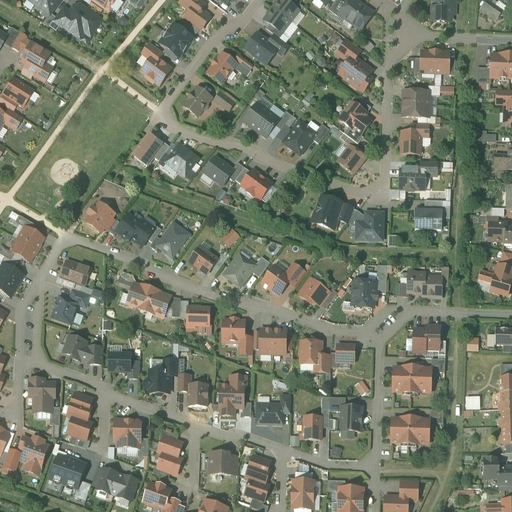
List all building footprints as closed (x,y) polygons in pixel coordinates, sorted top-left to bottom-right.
[(62,0),(28,0),(27,1),(44,13),(42,17),(47,20),(48,21),(51,15),(62,0)] [(118,0),(91,0),(109,13),(118,0)] [(205,7),(196,0),(184,0),(180,5),(191,13),(186,20),(191,24),(201,31),(202,32),(210,20),(201,13),(205,7)] [(299,13),(282,0),(281,0),(276,7),(275,6),(272,10),(290,24),(299,13)] [(342,0),(338,0),(329,12),(338,19),(340,16),(339,16),(348,4),(342,0)] [(364,9),(351,0),(348,4),(339,16),(340,16),(361,32),(373,15),(365,9),(364,9)] [(504,12),(487,0),(477,15),(485,20),(487,18),(495,24),(504,12)] [(438,2),(437,10),(433,10),(432,23),(447,24),(447,16),(451,16),(451,3),(438,2)] [(80,7),(75,8),(71,13),(64,23),(62,27),(63,27),(80,39),(84,33),(90,38),(101,22),(80,7)] [(64,8),(57,18),(64,23),(71,13),(64,8)] [(290,24),(272,10),(269,13),(270,14),(265,22),(270,26),(282,35),(282,34),(290,24)] [(51,15),(48,21),(47,20),(44,25),(49,29),(53,23),(56,19),(51,15)] [(64,23),(57,18),(56,19),(53,23),(61,29),(63,27),(62,27),(64,23)] [(201,31),(191,24),(188,29),(197,36),(201,31)] [(282,35),(270,26),(266,30),(275,37),(280,41),(284,35),(282,34),(282,35)] [(175,28),(163,45),(181,58),(193,42),(175,28)] [(20,34),(11,29),(7,36),(15,41),(20,34)] [(15,41),(11,49),(19,54),(19,53),(26,42),(27,39),(20,34),(15,41)] [(268,46),(262,41),(263,39),(258,35),(246,51),(266,67),(277,53),(278,51),(269,44),(268,46)] [(341,40),(335,35),(329,43),(335,47),(341,40)] [(15,41),(7,36),(6,38),(2,45),(10,50),(11,49),(15,41)] [(280,41),(275,37),(269,44),(278,51),(277,53),(282,57),(289,48),(280,41)] [(323,37),(317,41),(322,47),(327,43),(323,37)] [(50,56),(26,42),(19,53),(25,56),(21,63),(28,67),(26,72),(46,83),(53,71),(44,66),(50,56)] [(362,52),(347,42),(342,50),(356,60),(362,52)] [(374,49),(367,42),(361,47),(369,54),(374,49)] [(164,55),(151,46),(143,56),(151,62),(154,58),(159,62),(164,55)] [(356,60),(342,50),(337,55),(348,64),(346,67),(349,70),(343,78),(351,84),(350,86),(356,90),(357,89),(363,93),(372,81),(369,78),(373,73),(356,60)] [(311,52),(305,57),(310,62),(316,58),(311,52)] [(436,53),(431,53),(431,54),(421,53),(421,60),(421,74),(435,75),(436,53)] [(449,54),(440,54),(440,53),(436,53),(435,75),(448,75),(449,75),(449,61),(449,54)] [(235,64),(223,55),(217,62),(216,62),(212,67),(213,68),(208,75),(222,86),(235,69),(237,66),(235,64)] [(511,56),(499,56),(499,57),(492,57),(491,70),(491,80),(511,80),(511,56)] [(254,67),(239,57),(235,62),(236,63),(235,64),(237,66),(235,69),(246,77),(254,67)] [(159,62),(154,58),(151,62),(143,72),(148,76),(145,79),(153,85),(155,83),(160,87),(171,71),(170,72),(166,68),(165,69),(160,65),(160,63),(159,62)] [(491,70),(477,70),(477,85),(491,86),(491,80),(491,70)] [(13,82),(3,98),(23,109),(32,93),(13,82)] [(440,88),(428,88),(428,94),(429,94),(429,98),(440,98),(440,94),(440,88)] [(198,89),(194,96),(193,95),(188,101),(189,102),(184,108),(198,118),(202,112),(205,112),(208,109),(207,106),(212,100),(198,89)] [(265,96),(259,91),(255,97),(261,101),(265,96)] [(511,92),(497,92),(496,105),(505,105),(505,102),(511,101),(511,92)] [(428,94),(404,93),(404,102),(403,102),(402,119),(427,120),(428,120),(428,119),(429,98),(429,94),(428,94)] [(314,97),(310,94),(305,100),(310,103),(314,97)] [(235,106),(220,95),(215,102),(229,113),(235,106)] [(371,109),(361,102),(357,108),(367,115),(366,115),(367,115),(371,109)] [(357,108),(353,104),(344,115),(350,120),(345,126),(349,129),(361,138),(361,137),(371,124),(364,118),(366,115),(367,115),(357,108)] [(269,114),(257,105),(244,123),(255,131),(269,114)] [(22,120),(8,111),(4,118),(6,119),(3,125),(14,132),(22,120)] [(286,113),(280,122),(276,128),(281,132),(292,118),(286,113)] [(269,114),(255,131),(267,140),(276,128),(280,122),(269,114)] [(299,124),(284,145),(300,157),(312,141),(316,136),(315,135),(299,124)] [(427,126),(411,125),(411,134),(421,135),(421,139),(429,139),(429,126),(427,126)] [(322,126),(315,135),(316,136),(312,141),(319,146),(330,132),(322,126)] [(361,138),(349,129),(344,135),(358,146),(363,139),(361,137),(361,138)] [(411,134),(402,134),(401,156),(420,156),(421,139),(421,135),(411,134)] [(358,146),(344,136),(340,140),(350,148),(354,151),(358,146)] [(150,137),(135,158),(147,168),(154,159),(163,147),(161,146),(150,137)] [(163,147),(154,159),(159,163),(152,173),(161,161),(165,155),(170,149),(163,143),(161,146),(163,147)] [(198,161),(179,146),(170,159),(166,164),(185,179),(198,161)] [(350,148),(338,164),(353,175),(365,159),(354,151),(350,148)] [(170,159),(165,155),(161,161),(166,164),(170,159)] [(509,156),(495,156),(494,171),(508,172),(508,171),(509,156)] [(215,159),(204,174),(223,188),(229,180),(234,173),(232,172),(228,169),(229,168),(221,163),(221,164),(215,159)] [(438,164),(421,163),(420,173),(425,173),(425,178),(437,178),(438,164)] [(238,165),(232,172),(234,173),(229,180),(234,184),(236,182),(245,170),(238,165)] [(251,174),(245,170),(236,182),(242,187),(251,174)] [(272,186),(253,172),(251,174),(242,187),(248,192),(247,194),(253,199),(255,197),(261,201),(272,186)] [(420,173),(400,172),(400,191),(408,191),(408,193),(414,193),(414,191),(421,192),(421,183),(425,183),(425,178),(425,173),(420,173)] [(278,193),(272,189),(262,202),(268,206),(278,193)] [(331,200),(322,197),(316,215),(319,215),(318,217),(319,217),(316,225),(320,226),(319,226),(334,231),(337,222),(343,206),(331,201),(331,200)] [(100,205),(96,211),(93,209),(88,215),(91,218),(87,224),(100,233),(105,227),(109,230),(114,222),(108,218),(111,213),(100,205)] [(354,210),(343,206),(337,222),(348,225),(358,213),(353,211),(354,210)] [(504,210),(492,210),(492,218),(504,218),(504,210)] [(445,214),(417,214),(417,234),(444,235),(445,214)] [(383,215),(366,215),(366,217),(357,228),(357,242),(382,242),(383,215)] [(34,226),(18,217),(14,224),(24,230),(24,229),(30,233),(34,226)] [(122,226),(117,233),(118,234),(126,239),(125,240),(129,243),(131,240),(130,240),(141,226),(140,225),(129,217),(122,226)] [(117,222),(109,234),(115,238),(118,234),(117,233),(122,226),(117,222)] [(153,230),(143,222),(140,225),(141,226),(130,240),(131,240),(134,242),(134,241),(143,248),(148,241),(155,232),(153,230)] [(503,224),(490,224),(489,241),(491,243),(504,243),(504,245),(511,245),(511,244),(511,227),(506,228),(503,224)] [(162,232),(155,227),(153,230),(155,232),(148,241),(153,245),(162,232)] [(174,228),(160,249),(173,258),(187,237),(174,228)] [(30,233),(24,229),(24,230),(17,241),(37,253),(40,249),(39,247),(43,240),(30,233)] [(240,241),(233,233),(223,242),(230,250),(240,241)] [(398,239),(388,238),(388,247),(398,248),(398,239)] [(37,253),(17,241),(10,253),(15,257),(29,265),(32,258),(35,258),(37,253)] [(10,253),(0,247),(0,256),(6,260),(12,263),(15,257),(10,253)] [(203,255),(198,252),(190,263),(208,276),(212,270),(218,262),(207,254),(203,255)] [(511,255),(504,254),(500,268),(501,268),(501,267),(511,270),(511,255)] [(228,260),(222,256),(218,262),(223,266),(228,260)] [(240,256),(224,277),(241,289),(252,274),(256,268),(255,267),(240,256)] [(270,265),(262,259),(255,267),(256,268),(252,274),(259,279),(270,265)] [(6,260),(2,265),(14,272),(18,267),(12,263),(6,260)] [(218,262),(212,270),(217,274),(223,266),(218,262)] [(90,271),(68,263),(62,279),(85,287),(90,271)] [(0,269),(0,279),(18,289),(24,278),(14,272),(2,265),(0,269)] [(295,267),(288,277),(292,280),(289,284),(295,289),(306,275),(295,267)] [(495,277),(481,273),(478,283),(492,287),(491,292),(507,297),(511,281),(511,277),(511,270),(501,267),(501,268),(498,277),(495,276),(495,277)] [(283,274),(275,268),(262,286),(264,288),(267,291),(267,290),(272,293),(273,292),(280,297),(289,284),(292,280),(288,277),(283,273),(283,274)] [(133,278),(122,273),(118,284),(125,287),(127,283),(134,285),(135,285),(136,284),(133,278)] [(425,276),(415,275),(413,274),(411,274),(409,275),(408,287),(408,295),(418,295),(418,296),(423,296),(423,298),(432,298),(432,299),(441,300),(441,289),(442,280),(441,280),(425,279),(425,276)] [(387,279),(376,278),(375,284),(376,284),(375,295),(378,296),(378,295),(386,296),(387,279)] [(0,294),(1,295),(11,301),(18,289),(0,279),(0,294)] [(311,281),(300,297),(311,305),(313,303),(320,308),(326,300),(330,295),(311,281)] [(75,286),(65,282),(63,288),(73,291),(75,286)] [(375,284),(355,282),(352,308),(354,308),(355,310),(360,311),(363,309),(373,310),(374,302),(377,302),(378,296),(375,295),(376,284),(375,284)] [(159,293),(142,287),(142,288),(135,285),(134,285),(130,298),(132,299),(130,306),(137,309),(137,310),(154,316),(154,317),(163,320),(171,299),(159,294),(159,293)] [(82,288),(75,286),(73,291),(80,294),(82,288)] [(408,287),(397,286),(396,298),(408,299),(408,295),(408,287)] [(102,294),(94,291),(91,297),(99,300),(102,294)] [(332,291),(330,295),(326,300),(331,304),(338,295),(332,291)] [(90,298),(73,292),(69,303),(78,306),(78,307),(86,310),(90,298)] [(69,303),(60,300),(53,320),(71,326),(72,324),(74,323),(76,317),(75,315),(78,307),(78,306),(69,303)] [(188,314),(181,314),(181,303),(180,312),(180,319),(180,321),(188,321),(188,314)] [(200,310),(200,309),(192,309),(192,310),(188,310),(188,314),(188,321),(188,330),(194,330),(194,327),(209,328),(209,310),(200,310)] [(237,323),(231,323),(231,322),(230,322),(230,323),(223,322),(223,343),(224,343),(224,342),(239,343),(244,343),(244,339),(245,323),(238,323),(238,322),(237,322),(237,323)] [(426,332),(414,331),(413,354),(425,355),(426,328),(426,332)] [(440,328),(426,328),(425,355),(426,355),(426,351),(439,351),(440,351),(440,343),(440,328)] [(267,332),(261,331),(260,334),(260,351),(260,355),(273,356),(274,330),(270,330),(270,331),(267,331),(267,332)] [(280,331),(277,331),(277,330),(274,330),(273,356),(286,356),(286,352),(286,335),(286,332),(280,332),(280,331)] [(511,330),(495,330),(495,347),(503,347),(503,354),(509,355),(509,347),(511,347),(511,330)] [(87,344),(70,338),(64,355),(73,358),(72,360),(80,363),(81,361),(90,364),(90,352),(85,350),(87,344)] [(254,339),(244,339),(244,343),(239,343),(239,357),(253,357),(253,351),(254,339)] [(322,344),(301,343),(301,350),(299,351),(299,358),(301,360),(301,362),(309,363),(309,366),(315,367),(315,375),(331,375),(331,370),(331,357),(324,357),(324,363),(321,363),(322,353),(320,352),(320,345),(322,345),(322,344)] [(476,345),(469,345),(468,355),(476,355),(476,345)] [(354,348),(338,347),(337,355),(337,364),(338,364),(354,364),(354,363),(355,363),(357,352),(354,352),(354,348)] [(103,349),(90,349),(90,352),(90,364),(90,366),(102,367),(103,349)] [(131,356),(110,355),(109,373),(129,374),(130,374),(131,364),(131,356)] [(179,362),(165,362),(164,373),(170,373),(170,378),(178,378),(178,377),(179,362)] [(140,364),(131,364),(130,374),(129,374),(128,380),(138,381),(138,379),(139,379),(140,364)] [(511,366),(500,367),(500,379),(511,378),(511,366)] [(423,370),(402,369),(402,370),(394,370),(393,394),(399,394),(400,394),(421,395),(422,395),(431,395),(431,371),(423,371),(423,370)] [(164,373),(150,373),(150,381),(147,382),(145,384),(145,388),(147,390),(150,391),(149,394),(169,395),(170,378),(170,373),(164,373)] [(191,378),(178,377),(178,378),(178,393),(188,394),(189,387),(191,387),(191,378)] [(511,378),(500,379),(501,395),(511,394),(511,378)] [(233,391),(221,390),(221,387),(220,387),(220,407),(220,413),(221,413),(220,417),(234,418),(235,410),(243,410),(244,405),(244,389),(246,389),(246,379),(235,379),(235,389),(233,391)] [(44,382),(30,381),(30,399),(28,400),(28,405),(35,406),(34,415),(51,415),(51,409),(52,409),(52,399),(53,399),(55,398),(55,386),(44,385),(44,382)] [(191,387),(189,387),(188,394),(188,408),(207,408),(208,387),(191,387)] [(511,394),(501,395),(502,405),(499,405),(499,412),(502,412),(511,411),(511,394)] [(93,401),(76,395),(68,418),(73,419),(87,424),(92,409),(90,409),(93,401)] [(346,400),(330,399),(330,400),(329,414),(342,414),(342,409),(345,409),(346,400)] [(330,400),(322,400),(322,417),(329,418),(329,414),(330,400)] [(252,405),(244,405),(243,410),(242,419),(251,419),(252,405)] [(283,407),(258,406),(257,426),(283,427),(283,407)] [(52,409),(51,409),(51,415),(50,427),(60,428),(60,410),(52,409)] [(345,409),(342,409),(342,414),(342,433),(343,433),(343,430),(350,430),(353,433),(361,433),(362,410),(345,409)] [(511,411),(502,412),(502,422),(499,422),(499,429),(502,429),(511,428),(511,411)] [(87,424),(73,419),(68,435),(72,437),(78,439),(86,442),(92,425),(87,424)] [(322,419),(304,419),(304,428),(306,430),(306,434),(304,435),(300,435),(300,442),(321,442),(321,429),(322,419)] [(421,421),(401,420),(401,421),(392,421),(391,445),(397,445),(398,446),(419,446),(420,446),(429,446),(430,422),(421,422),(421,421)] [(132,422),(115,421),(115,443),(118,443),(118,447),(128,448),(127,450),(138,450),(141,450),(141,440),(141,427),(138,423),(132,423),(132,422)] [(511,428),(502,429),(502,438),(499,439),(500,445),(503,445),(503,446),(506,446),(511,445),(511,428)] [(178,437),(162,432),(160,438),(163,440),(164,439),(176,443),(178,437)] [(78,439),(72,437),(69,445),(75,447),(78,439)] [(176,443),(164,439),(163,440),(158,454),(182,462),(178,460),(183,446),(176,443)] [(148,441),(141,440),(141,450),(138,450),(138,458),(148,459),(148,441)] [(39,446),(24,441),(20,451),(26,453),(23,460),(29,462),(30,464),(27,474),(40,479),(50,450),(44,448),(46,445),(40,443),(39,446)] [(2,468),(2,469),(14,473),(15,473),(13,472),(19,456),(8,452),(7,454),(2,468)] [(182,462),(158,454),(163,456),(158,469),(158,470),(171,474),(177,477),(182,462)] [(229,455),(211,455),(210,476),(238,477),(238,486),(239,459),(229,458),(229,455)] [(65,460),(58,458),(50,481),(64,486),(73,460),(66,458),(65,460)] [(271,464),(254,458),(251,466),(268,472),(271,464)] [(79,463),(73,460),(64,486),(77,491),(78,488),(86,467),(79,465),(79,463)] [(511,468),(498,469),(498,461),(484,461),(485,481),(498,480),(498,487),(511,486),(511,468)] [(268,472),(251,466),(246,481),(250,482),(265,487),(270,472),(268,472)] [(171,474),(158,470),(158,469),(155,468),(152,475),(168,480),(171,474)] [(98,490),(104,473),(97,471),(92,487),(98,490)] [(117,477),(118,475),(104,471),(104,473),(98,490),(97,492),(110,496),(111,495),(117,477)] [(312,475),(295,474),(295,482),(306,483),(306,477),(312,477),(312,475)] [(124,479),(117,477),(111,495),(117,498),(124,479)] [(117,498),(117,499),(130,503),(138,483),(125,478),(124,479),(117,498)] [(265,487),(250,482),(245,496),(253,499),(264,503),(269,488),(265,487)] [(295,482),(294,482),(293,489),(292,489),(292,497),(314,497),(314,483),(312,483),(306,483),(295,482)] [(346,483),(328,482),(327,493),(332,493),(340,493),(340,490),(345,490),(346,483)] [(418,484),(401,484),(400,498),(408,498),(408,502),(418,503),(418,484)] [(165,511),(166,511),(170,503),(168,502),(171,493),(164,490),(165,489),(158,486),(157,488),(150,485),(144,504),(165,511)] [(345,490),(340,490),(340,493),(339,505),(362,506),(362,505),(363,491),(345,490)] [(314,497),(292,497),(292,505),(293,505),(293,511),(294,511),(305,511),(311,511),(313,511),(314,497)] [(399,499),(385,499),(385,511),(407,511),(408,502),(408,498),(400,498),(399,499)] [(264,503),(253,499),(249,509),(257,511),(267,511),(269,508),(263,506),(264,503)] [(171,501),(170,503),(166,511),(183,511),(185,509),(179,507),(180,504),(171,501)] [(226,511),(227,510),(206,502),(202,511),(226,511)] [(511,511),(511,502),(502,502),(502,506),(502,511),(511,511)]
